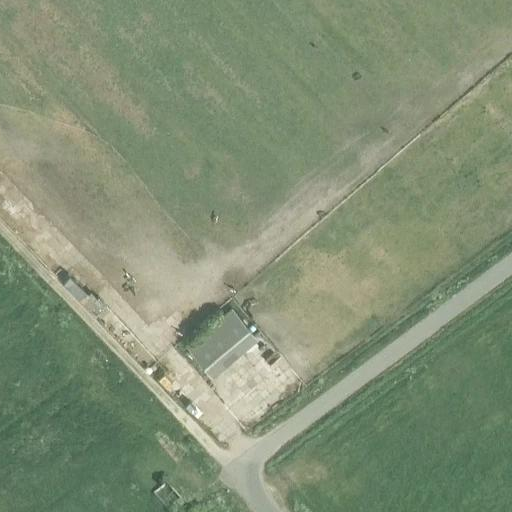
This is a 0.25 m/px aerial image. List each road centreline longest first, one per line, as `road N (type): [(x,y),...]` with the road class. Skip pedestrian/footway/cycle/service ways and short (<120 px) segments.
road 1 (unclassified): [(268,511),(229,474),(511,263)]
road 2 (track): [(229,474),(0,239)]
